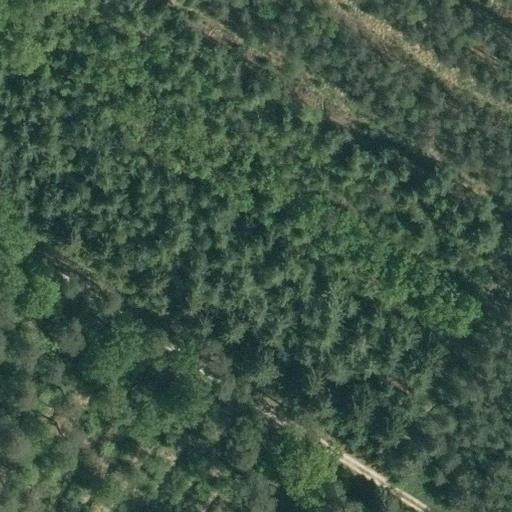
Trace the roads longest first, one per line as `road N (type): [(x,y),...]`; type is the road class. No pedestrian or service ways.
road 1 (track): [(0,248),(435,511)]
road 2 (track): [(387,482),(511,291)]
